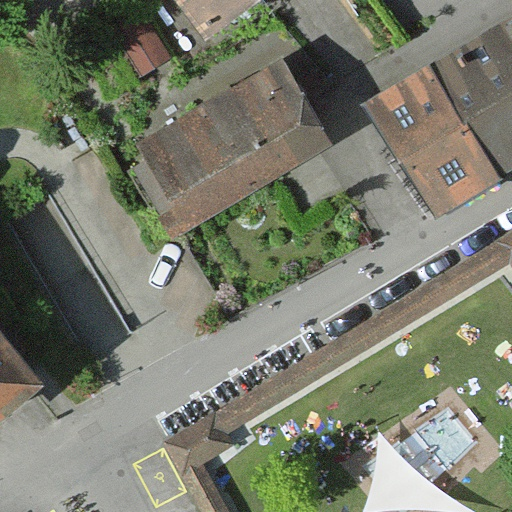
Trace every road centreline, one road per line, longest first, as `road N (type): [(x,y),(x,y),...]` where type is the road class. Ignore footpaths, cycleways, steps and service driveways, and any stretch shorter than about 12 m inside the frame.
road 1 (unknown): [(331,103),(282,51),(259,52),(155,124),(125,132),(96,108),(32,0)]
road 2 (residential): [(416,252),(331,103),(496,0)]
road 3 (residential): [(184,376),(59,173),(21,144),(0,148)]
road 4 (residential): [(184,376),(416,252)]
road 5 (residential): [(0,490),(184,376)]
